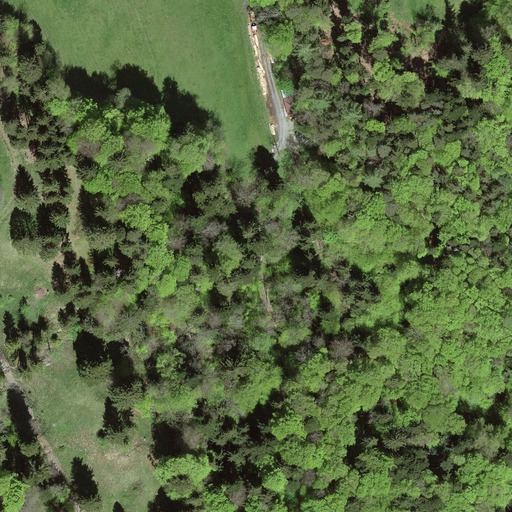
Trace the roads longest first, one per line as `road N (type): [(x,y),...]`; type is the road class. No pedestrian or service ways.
road 1 (track): [(308,511),(319,429),(285,350),(262,233),(280,137)]
road 2 (track): [(0,360),(85,511)]
road 3 (track): [(280,137),(259,0)]
